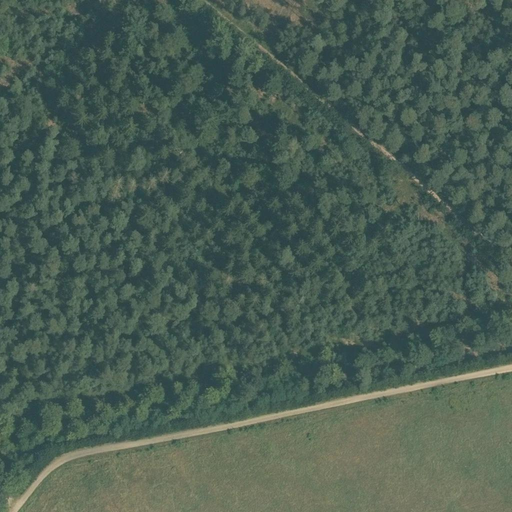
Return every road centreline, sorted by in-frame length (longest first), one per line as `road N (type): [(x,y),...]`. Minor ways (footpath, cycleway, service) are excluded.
road 1 (track): [(19,511),(58,465),(511,371)]
road 2 (track): [(190,0),(511,273)]
